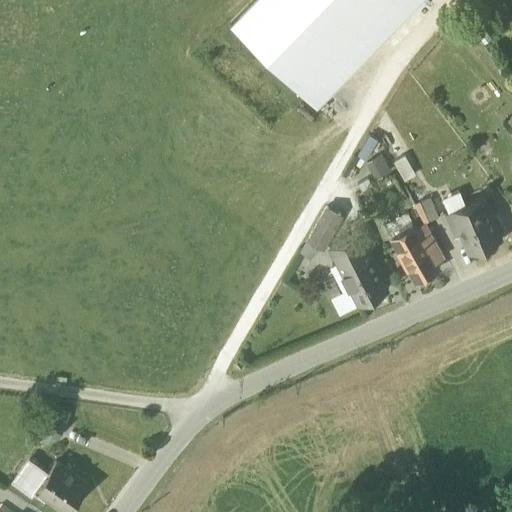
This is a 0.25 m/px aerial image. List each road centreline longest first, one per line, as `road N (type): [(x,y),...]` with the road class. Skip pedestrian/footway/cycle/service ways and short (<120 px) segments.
road 1 (residential): [(456,0),(401,60),(195,413)]
road 2 (residential): [(195,413),(511,273)]
road 3 (track): [(195,413),(0,385)]
road 4 (residential): [(124,511),(195,413)]
